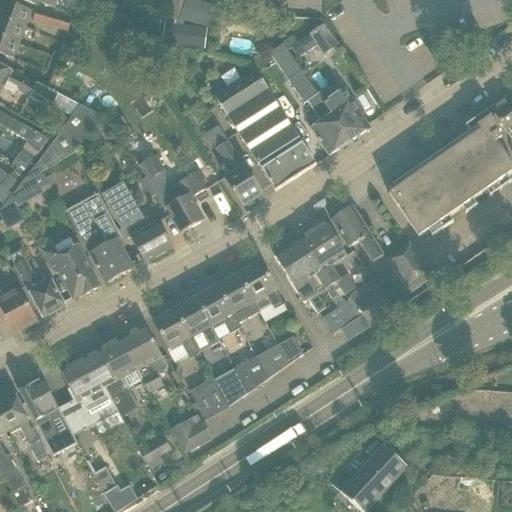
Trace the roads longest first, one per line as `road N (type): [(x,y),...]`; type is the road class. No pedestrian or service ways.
road 1 (residential): [(0,368),(353,159),(511,54)]
road 2 (secondary): [(161,511),(401,359)]
road 3 (secondary): [(511,276),(401,359)]
